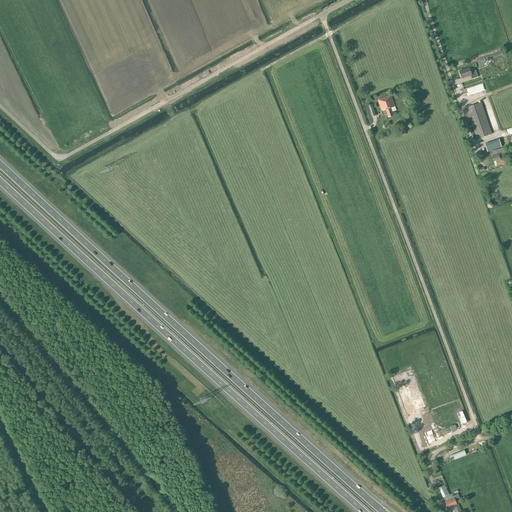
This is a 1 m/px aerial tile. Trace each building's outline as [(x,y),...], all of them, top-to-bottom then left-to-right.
[(471,71),(470,68),(460,71),(462,78),(470,75),(472,79),(478,77),(475,70),(471,71)] [(381,111),(383,115),(387,114),(388,117),(393,115),(391,108),(395,106),(391,95),(378,100),(382,111),(381,111)] [(477,139),(492,134),(481,102),(466,107),(477,139)] [(487,151),(502,148),(500,140),(485,144),(487,151)] [(491,151),(495,166),(507,162),(502,148),(491,151)] [(415,411),(414,408),(412,404),(403,407),(407,417),(408,417),(410,420),(415,419),(412,412),(415,411)] [(441,412),(437,413),(436,413),(433,415),(437,427),(435,427),(437,431),(441,429),(440,426),(445,424),(441,412)] [(430,445),(436,442),(432,431),(425,434),(430,445)] [(452,461),(467,456),(465,451),(450,456),(452,461)] [(448,507),(457,503),(462,501),(458,493),(453,496),(452,493),(449,495),(445,485),(439,487),(448,507)]
